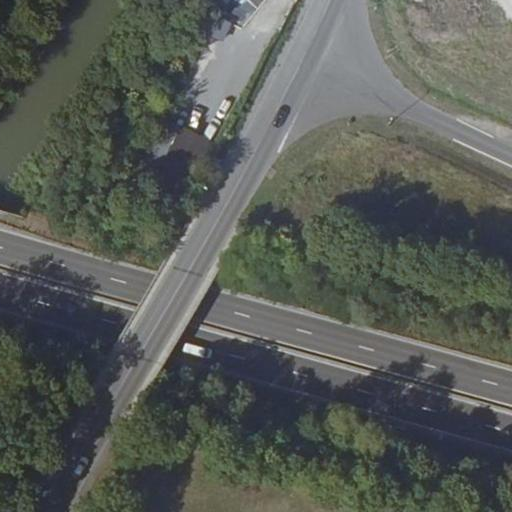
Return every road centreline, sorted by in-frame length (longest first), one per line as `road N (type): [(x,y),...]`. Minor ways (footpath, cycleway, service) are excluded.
road 1 (trunk): [(511,390),(0,248)]
road 2 (trunk): [(0,291),(511,432)]
road 3 (tertiary): [(55,511),(218,228),(297,57)]
road 4 (trunk): [(511,156),(297,57)]
